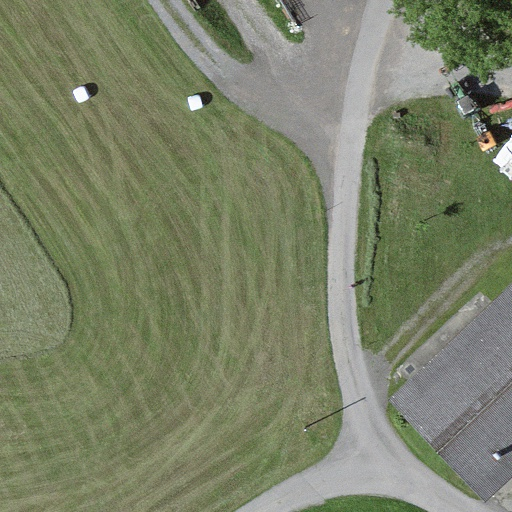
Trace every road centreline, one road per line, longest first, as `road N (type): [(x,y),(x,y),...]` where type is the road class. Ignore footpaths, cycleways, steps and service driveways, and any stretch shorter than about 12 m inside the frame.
road 1 (track): [(363,473),(337,258),(358,118),(400,81),(511,84)]
road 2 (unclassified): [(276,511),(363,473),(426,484),(465,511)]
